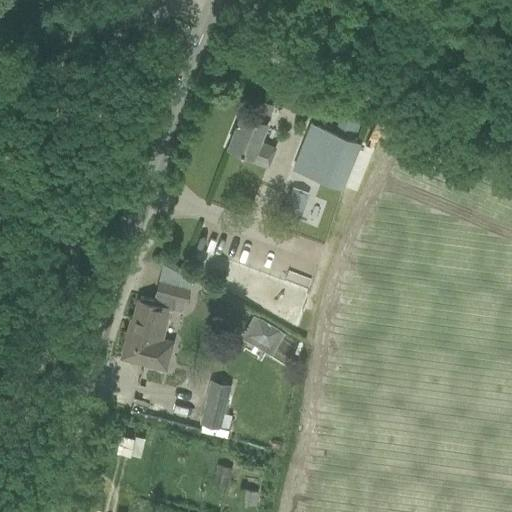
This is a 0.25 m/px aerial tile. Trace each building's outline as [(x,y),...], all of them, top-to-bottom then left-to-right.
[(265,121),(272,105),(260,100),(254,117),(241,112),(227,146),(252,156),(250,159),(267,166),(275,147),(259,141),(266,122),(265,121)] [(342,109),(333,133),(310,125),(295,170),(342,186),(357,142),(355,141),(363,117),(342,109)] [(298,226),(308,194),(290,188),(279,220),(298,226)] [(187,290),(160,282),(156,295),(173,300),(184,303),(187,290)] [(138,300),(124,358),(167,369),(174,341),(163,339),(171,308),(173,300),(156,295),(154,300),(140,296),(139,300),(138,300)] [(258,318),(248,336),(267,347),(277,330),(258,318)] [(205,399),(199,423),(200,424),(220,428),(228,396),(231,386),(209,381),(205,399)] [(218,466),(214,479),(227,482),(231,470),(218,466)] [(243,490),(242,504),(255,506),(257,491),(243,490)]
